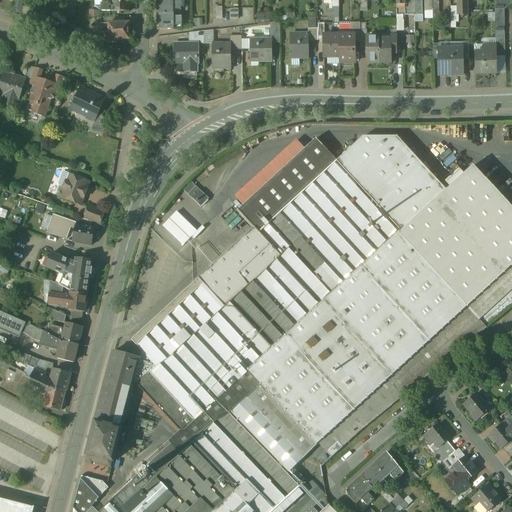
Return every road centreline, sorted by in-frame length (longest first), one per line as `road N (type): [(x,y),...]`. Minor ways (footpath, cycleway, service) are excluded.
road 1 (tertiary): [(193,139),(152,181),(135,215),(57,511)]
road 2 (tertiary): [(193,139),(268,108),(511,101)]
road 3 (residential): [(328,490),(440,390)]
road 4 (residential): [(136,92),(0,35)]
